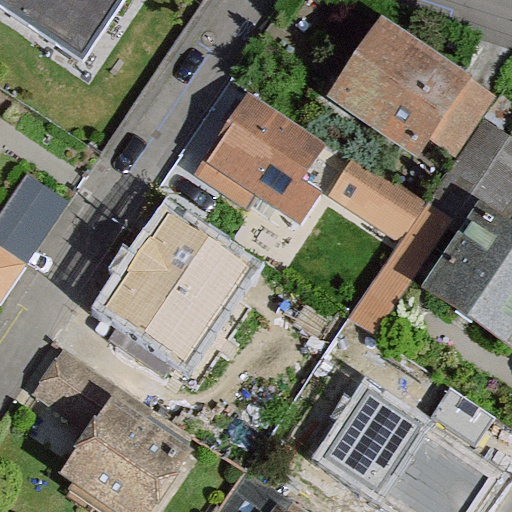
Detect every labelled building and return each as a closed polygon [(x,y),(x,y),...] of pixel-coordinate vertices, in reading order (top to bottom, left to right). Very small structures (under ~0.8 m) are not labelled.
[(0,0),(0,2),(81,58),(121,0),(0,0)] [(370,34),(311,123),(402,183),(420,156),(448,174),(489,112),(370,34)] [(337,157),(261,101),(205,177),(262,218),(281,192),(300,207),(337,157)] [(511,236),(472,211),(419,293),(505,348),(511,336),(511,236)] [(261,280),(181,226),(118,319),(198,373),(261,280)] [(0,245),(0,299),(25,263),(0,245)] [(154,511),(194,455),(54,361),(27,399),(80,434),(56,479),(102,511),(154,511)] [(387,511),(358,497),(349,511),(387,511)]
